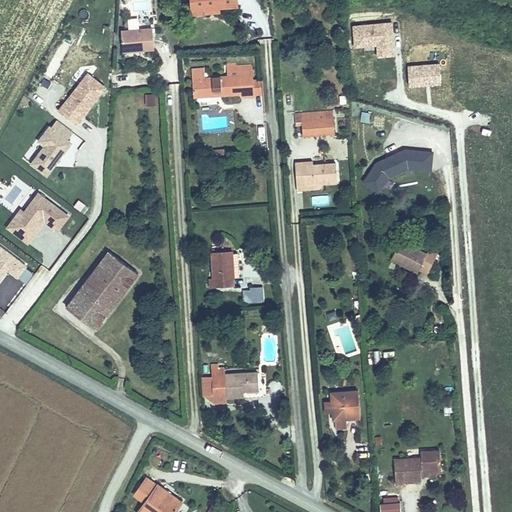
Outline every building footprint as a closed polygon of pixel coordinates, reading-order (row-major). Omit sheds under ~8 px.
[(192,16),(191,0),(187,0),(188,21),(216,19),(216,15),(192,16)] [(191,0),(192,16),(216,15),(234,13),(232,0),(191,0)] [(147,10),(146,2),(134,3),(134,11),(147,10)] [(352,24),(353,48),(377,47),(377,57),(395,57),(393,23),(352,24)] [(113,39),(113,59),(150,58),(149,37),(113,39)] [(441,63),(406,64),(407,87),(441,86),(441,63)] [(57,111),(77,126),(107,87),(87,72),(57,111)] [(256,89),(255,74),(238,76),(238,80),(230,81),(230,85),(206,87),(195,88),(196,105),(214,105),(214,101),(223,101),(223,104),(244,103),(245,106),(258,105),(257,101),(256,89)] [(195,88),(206,87),(205,77),(194,78),(195,88)] [(263,88),(256,89),(257,101),(265,101),(263,88)] [(146,105),(157,105),(157,94),(145,95),(146,105)] [(359,122),(369,123),(370,113),(360,112),(359,122)] [(303,127),(303,138),(330,137),(330,114),(302,115),(303,127)] [(303,127),(302,115),(292,115),(292,127),(303,127)] [(27,163),(51,177),(71,142),(69,140),(74,131),(52,119),(27,163)] [(293,165),(295,187),(303,187),(304,190),(317,189),(338,188),(336,168),(302,170),(301,164),(293,165)] [(34,191),(8,230),(30,245),(44,223),(59,233),(71,215),(34,191)] [(314,196),(314,205),(330,205),(329,196),(314,196)] [(14,300),(34,270),(0,245),(0,283),(7,273),(10,276),(0,291),(14,300)] [(425,264),(399,249),(390,268),(416,282),(418,279),(426,283),(437,263),(428,258),(425,264)] [(127,277),(98,256),(78,285),(91,294),(85,303),(72,294),(59,312),(88,332),(101,314),(97,311),(110,291),(115,295),(127,277)] [(235,259),(212,261),(215,293),(232,292),(231,283),(237,283),(235,259)] [(91,294),(78,285),(72,294),(85,303),(91,294)] [(101,314),(115,295),(110,291),(97,311),(101,314)] [(249,298),(248,307),(261,307),(262,295),(249,295),(249,298)] [(236,382),(210,385),(212,406),(224,405),(224,408),(245,406),(245,396),(251,396),(252,399),(262,397),(260,381),(236,382)] [(225,413),(224,408),(224,405),(212,406),(211,388),(200,389),(202,407),(212,414),(225,413)] [(330,402),(330,412),(331,422),(332,430),(333,430),(345,429),(359,428),(357,401),(330,402)] [(419,493),(419,490),(418,484),(440,482),(439,463),(417,465),(418,471),(391,473),(394,499),(404,498),(403,494),(419,493)] [(418,484),(419,490),(426,490),(441,485),(440,482),(418,484)] [(157,504),(147,496),(136,511),(137,511),(171,511),(158,503),(157,504)]
